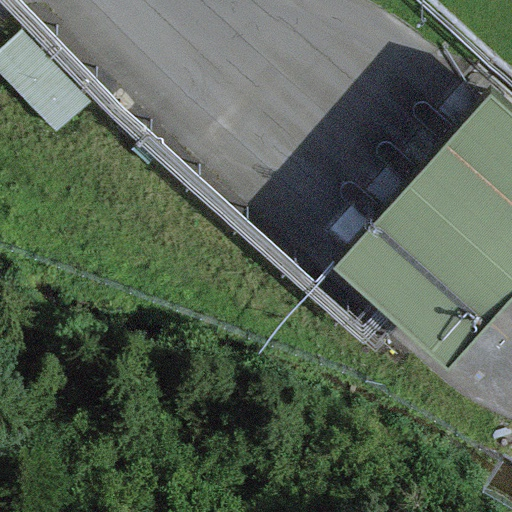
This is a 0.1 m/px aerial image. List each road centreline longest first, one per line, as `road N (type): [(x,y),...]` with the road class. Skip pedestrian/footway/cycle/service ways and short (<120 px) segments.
road 1 (unknown): [(190,0),(221,28),(416,146)]
road 2 (unknown): [(416,146),(511,219)]
